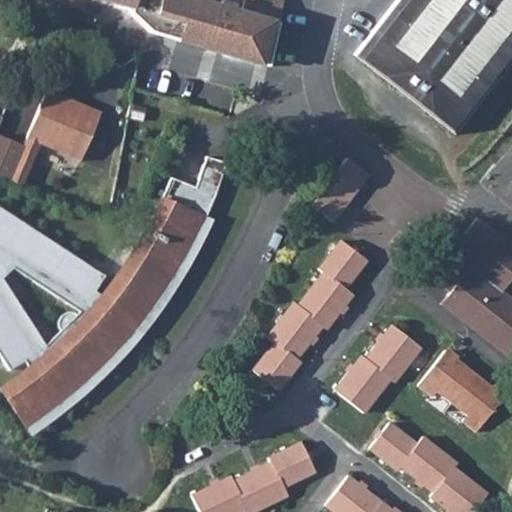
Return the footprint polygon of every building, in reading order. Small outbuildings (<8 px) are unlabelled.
[(105,0),(119,4),(130,7),(128,13),(149,33),(270,68),(282,0),(241,0),(239,10),(230,7),(231,4),(218,0),(217,0),(105,0)] [(511,0),(396,0),(354,54),(458,134),(511,63),(511,0)] [(99,110),(46,87),(21,144),(7,179),(8,179),(19,183),(38,141),(78,159),(99,110)] [(0,176),(7,179),(21,144),(0,135),(0,176)] [(196,187),(171,179),(145,226),(105,288),(100,293),(93,289),(96,271),(0,206),(0,351),(10,366),(26,358),(31,364),(1,383),(28,424),(74,389),(113,350),(159,294),(199,230),(200,228),(210,206),(219,184),(225,162),(206,155),(196,187)] [(312,202),(335,220),(370,174),(348,157),(312,202)] [(511,272),(511,242),(476,215),(449,249),(468,264),(446,292),(490,326),(485,333),(511,354),(511,295),(500,287),(511,272)] [(275,342),(254,369),(279,389),(300,361),(297,358),(324,323),(327,326),(352,294),(345,288),(367,260),(342,240),(320,268),(324,271),(299,304),(295,302),(269,337),(275,342)] [(417,342),(392,323),(388,329),(362,364),(358,361),(336,389),(361,409),(383,381),(390,386),(416,352),(412,348),(417,342)] [(412,348),(416,352),(421,345),(417,342),(412,348)] [(443,348),(417,384),(431,395),(435,389),(467,413),(463,418),(477,429),(504,393),(443,348)] [(389,421),(370,446),(396,466),(399,462),(434,490),(431,494),(454,511),(469,511),(486,490),(453,465),(455,461),(421,434),(415,442),(389,421)] [(230,475),(193,494),(201,511),(234,511),(245,507),(248,511),(286,492),(283,484),(313,468),(300,440),(269,455),(270,460),(232,479),(230,475)] [(337,511),(361,511),(373,495),(347,474),(325,503),(337,511)] [(395,511),(373,495),(361,511),(395,511)]
